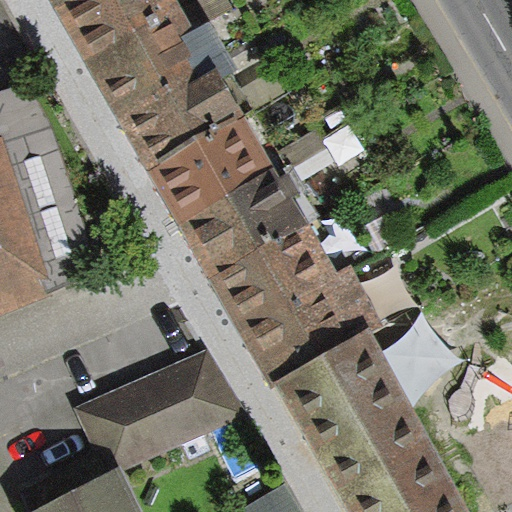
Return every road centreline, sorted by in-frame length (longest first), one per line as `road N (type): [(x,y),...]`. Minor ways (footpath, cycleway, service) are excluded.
road 1 (residential): [(182,274),(28,0)]
road 2 (residential): [(328,511),(182,274)]
road 3 (residential): [(0,351),(182,274)]
